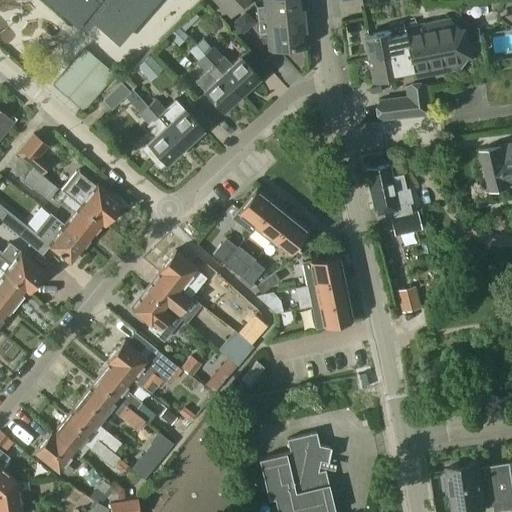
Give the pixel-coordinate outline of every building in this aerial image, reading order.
[(49,0),(78,24),(89,11),(96,17),(93,20),(117,42),(154,0),(49,0)] [(205,0),(227,22),(248,0),(224,0),(221,3),(217,0),(205,0)] [(265,0),(266,7),(257,8),(258,22),(258,24),(303,20),(301,0),(265,0)] [(363,36),(368,58),(385,55),(384,53),(407,48),(408,52),(454,44),(449,19),(404,28),(403,23),(389,26),(390,31),(363,36)] [(303,20),(258,24),(259,35),(268,34),(269,49),(306,46),(303,20)] [(210,48),(202,38),(196,44),(205,53),(210,48)] [(385,55),(368,58),(372,81),(381,79),(384,82),(389,81),(390,77),(412,73),(413,77),(459,68),(454,44),(408,52),(407,48),(384,53),(385,55)] [(55,82),(81,106),(114,71),(87,47),(55,82)] [(241,94),(250,86),(253,88),(260,82),(258,78),(260,76),(249,65),(253,62),(244,52),(230,64),(223,56),(221,58),(212,47),(210,48),(205,53),(241,94)] [(197,60),(195,62),(205,72),(213,81),(204,89),(203,90),(223,111),(241,94),(205,53),(197,60)] [(162,69),(149,55),(136,67),(150,81),(162,69)] [(130,92),(129,91),(121,82),(102,99),(111,109),(124,97),(130,92)] [(389,98),(391,118),(429,113),(425,84),(406,86),(407,96),(389,98)] [(139,113),(148,106),(132,88),(129,91),(130,92),(124,97),(139,113)] [(184,108),(184,109),(176,99),(165,109),(156,99),(148,105),(185,146),(204,129),(184,108)] [(148,106),(139,113),(149,124),(147,125),(155,135),(147,142),(148,143),(142,149),(160,168),(166,162),(166,163),(185,146),(148,105),(148,106)] [(0,136),(2,134),(0,132),(0,130),(10,119),(0,110),(0,136)] [(50,165),(39,157),(48,146),(32,134),(16,153),(42,174),(50,165)] [(491,192),(511,188),(511,143),(482,150),(491,192)] [(389,165),(366,170),(374,210),(391,207),(394,217),(393,218),(390,218),(394,234),(421,228),(417,212),(412,213),(409,201),(406,188),(403,174),(392,176),(389,165)] [(23,180),(48,200),(58,188),(33,168),(23,180)] [(98,184),(97,186),(78,171),(62,191),(67,195),(104,225),(121,203),(98,184)] [(233,217),(251,231),(274,202),(256,188),(233,217)] [(64,226),(86,243),(101,224),(103,225),(104,225),(67,195),(63,201),(76,211),(64,226)] [(255,227),(271,240),(291,216),(274,202),(251,231),(251,232),(255,227)] [(26,225),(0,204),(0,221),(18,235),(26,225)] [(86,243),(64,226),(50,213),(34,232),(49,244),(71,262),(86,243)] [(291,216),(271,240),(289,254),(308,230),(291,216)] [(26,291),(29,293),(46,272),(21,252),(10,243),(2,252),(0,250),(0,268),(6,273),(5,274),(26,291)] [(212,253),(225,263),(232,254),(220,244),(212,253)] [(159,270),(158,271),(160,272),(161,271),(182,288),(191,296),(200,284),(206,277),(196,270),(199,267),(176,249),(159,270)] [(232,254),(225,263),(242,277),(249,268),(232,254)] [(304,262),(308,284),(345,277),(340,255),(304,262)] [(251,284),(259,274),(250,267),(249,268),(242,277),(251,284)] [(26,291),(5,274),(6,273),(0,268),(0,301),(11,311),(26,291)] [(160,272),(146,290),(177,314),(182,319),(187,324),(193,316),(202,305),(191,296),(182,288),(161,271),(160,272)] [(308,284),(296,287),(300,308),(312,306),(349,298),(345,277),(308,284)] [(256,286),(261,293),(272,285),(267,278),(256,286)] [(414,287),(397,291),(401,311),(419,307),(414,287)] [(163,341),(182,319),(177,314),(146,290),(131,308),(151,324),(147,328),(163,341)] [(272,292),(254,296),(274,313),(280,312),(282,312),(280,301),(272,292)] [(349,298),(312,306),(317,328),(353,320),(349,298)] [(0,301),(0,323),(11,311),(0,301)] [(282,312),(280,312),(283,324),(293,322),(290,310),(282,312)] [(208,340),(237,365),(253,346),(233,330),(223,341),(214,333),(208,340)] [(124,339),(107,360),(108,361),(111,363),(133,380),(142,387),(153,372),(162,379),(165,382),(178,366),(154,347),(146,357),(128,342),(125,340),(124,339)] [(200,364),(190,357),(182,367),(192,374),(200,364)] [(256,361),(241,379),(248,386),(264,367),(256,361)] [(97,381),(135,411),(141,404),(142,403),(126,390),(133,380),(111,363),(97,381)] [(83,398),(105,416),(111,409),(136,429),(144,419),(97,381),(83,398)] [(105,416),(83,398),(68,416),(99,442),(113,452),(121,442),(98,425),(105,416)] [(141,404),(135,411),(144,419),(148,422),(154,414),(141,404)] [(51,432),(75,451),(76,452),(83,444),(112,466),(119,457),(113,452),(99,442),(68,416),(55,433),(52,431),(51,432)] [(145,477),(177,443),(163,430),(132,465),(145,477)] [(75,451),(51,432),(34,453),(59,473),(61,471),(68,476),(73,469),(65,463),(75,451)] [(290,452),(259,459),(269,499),(275,498),(278,511),(335,511),(325,469),(319,471),(321,460),(328,462),(331,447),(320,445),(317,432),(287,439),(290,452)] [(0,488),(1,488),(4,490),(7,486),(8,487),(12,482),(11,481),(14,477),(1,467),(9,457),(0,449),(0,488)] [(495,511),(511,509),(511,473),(510,462),(480,467),(479,463),(448,468),(449,477),(446,477),(449,494),(451,494),(453,511),(454,511),(494,506),(495,511)] [(0,511),(16,511),(25,511),(22,491),(32,489),(30,480),(20,481),(14,477),(11,481),(12,482),(8,487),(7,486),(4,490),(1,488),(0,488),(0,511)] [(139,511),(137,497),(109,501),(110,511),(139,511)]
